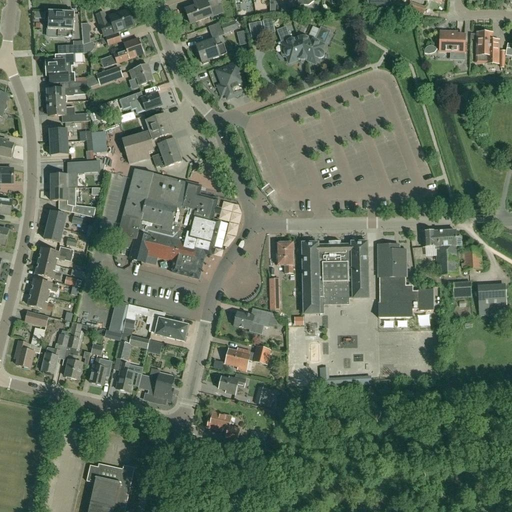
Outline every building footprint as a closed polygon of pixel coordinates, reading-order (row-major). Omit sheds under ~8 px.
[(203,0),(204,3),(186,10),(191,25),(213,17),(210,9),(219,7),(216,0),(203,0)] [(426,13),(427,7),(413,5),(412,11),(426,13)] [(49,12),(48,30),(59,31),(58,37),(73,38),(75,13),(49,12)] [(96,15),(101,27),(104,37),(115,33),(134,27),(129,12),(110,18),(111,23),(109,24),(105,12),(96,15)] [(273,20),(262,22),(265,35),(275,33),(273,20)] [(224,35),(239,30),(236,21),(221,26),(224,35)] [(261,23),(248,25),(251,39),(264,37),(261,23)] [(325,47),(324,46),(331,32),(321,28),(314,42),(313,41),(311,40),(309,40),(304,37),(298,39),(296,40),(294,40),(292,42),(291,42),(286,28),(277,31),(284,51),(282,51),(281,54),(281,56),(283,58),(285,59),(287,58),(290,65),(300,61),(302,62),(304,62),(306,61),(308,62),(310,64),(312,65),(314,65),(316,66),(319,60),(321,60),(323,60),(324,58),(325,56),(324,54),(322,52),(325,47)] [(245,31),(237,33),(240,45),(248,43),(245,31)] [(441,33),(441,41),(440,52),(450,53),(457,53),(457,62),(464,62),(464,61),(465,36),(457,36),(457,34),(443,33),(441,33)] [(106,38),(101,40),(103,45),(107,44),(108,47),(122,43),(119,34),(106,38)] [(477,34),(477,56),(476,56),(476,64),(487,65),(498,65),(499,40),(492,40),(493,35),(477,34)] [(135,57),(143,54),(139,40),(124,45),(127,51),(100,61),(103,69),(135,58),(135,57)] [(209,61),(227,55),(224,44),(217,46),(215,41),(196,47),(202,63),(203,63),(204,65),(210,63),(209,61)] [(83,45),(58,47),(58,56),(61,56),(74,55),(84,54),(83,45)] [(434,58),(438,49),(430,45),(425,54),(434,58)] [(46,64),(44,65),(44,69),(46,70),(47,76),(50,76),(51,84),(60,84),(67,83),(86,82),(86,80),(86,79),(75,80),(75,76),(72,76),(72,74),(71,65),(74,65),(74,55),(61,56),(58,56),(55,56),(56,62),(46,63),(46,64)] [(242,97),(249,95),(245,85),(246,85),(240,69),(242,68),(239,61),(230,64),(231,67),(223,70),(219,78),(222,86),(218,87),(222,96),(221,98),(222,96),(226,95),(228,100),(242,95),(242,97)] [(140,86),(153,82),(148,66),(130,72),(133,81),(137,79),(140,86)] [(97,76),(86,80),(86,82),(87,84),(98,80),(100,86),(122,78),(119,69),(97,77),(97,76)] [(48,96),(46,96),(46,104),(64,104),(67,103),(67,98),(74,97),(74,96),(73,90),(87,89),(87,84),(86,82),(67,83),(68,90),(64,91),(60,91),(47,91),(48,96)] [(157,94),(143,99),(141,93),(119,101),(123,112),(130,109),(131,112),(136,110),(138,115),(162,106),(157,94)] [(64,104),(46,104),(47,113),(49,113),(49,117),(62,117),(65,116),(69,116),(69,123),(71,123),(81,123),(91,122),(90,114),(75,115),(75,108),(65,109),(64,104)] [(153,141),(172,134),(165,115),(146,122),(150,133),(153,141)] [(50,144),(67,143),(67,130),(50,131),(50,144)] [(150,133),(148,134),(148,133),(122,140),(129,166),(151,160),(149,154),(154,152),(153,148),(158,146),(161,154),(153,158),(156,168),(161,166),(162,169),(182,162),(172,134),(153,141),(150,133)] [(7,141),(0,139),(0,155),(11,157),(13,144),(7,143),(7,141)] [(67,143),(50,144),(51,156),(68,156),(67,143)] [(51,176),(51,189),(76,189),(78,189),(78,174),(86,174),(85,161),(72,162),(73,174),(67,174),(67,176),(51,176)] [(0,169),(0,183),(13,183),(13,170),(0,169)] [(172,273),(199,280),(205,255),(211,256),(211,255),(212,255),(214,249),(213,249),(213,248),(222,250),(228,224),(220,222),(220,221),(215,219),(214,221),(213,220),(214,214),(218,215),(220,209),(216,208),(217,201),(199,196),(201,187),(179,181),(179,182),(154,175),(135,170),(116,244),(133,248),(130,260),(144,264),(146,256),(174,263),(172,273)] [(51,189),(51,202),(59,202),(67,202),(67,206),(73,207),(72,213),(94,219),(95,209),(75,207),(76,189),(51,189)] [(0,214),(11,216),(12,202),(0,200),(0,214)] [(48,226),(63,230),(66,216),(51,213),(48,226)] [(81,227),(83,220),(73,218),(71,224),(81,227)] [(59,244),(63,230),(48,226),(44,240),(59,244)] [(436,248),(435,233),(435,232),(423,233),(424,248),(436,248)] [(435,233),(436,248),(437,277),(458,276),(456,247),(457,247),(456,232),(435,233)] [(66,246),(76,248),(78,242),(68,239),(66,246)] [(349,300),(366,300),(368,300),(367,243),(351,243),(351,246),(340,246),(340,243),(329,243),(329,246),(318,247),(318,244),(302,244),(303,316),(324,315),(323,307),(349,306),(349,300)] [(292,266),(293,266),(292,244),(277,245),(277,267),(284,267),(285,275),(293,275),(292,266)] [(406,251),(399,251),(399,246),(378,247),(378,279),(379,279),(379,304),(378,304),(378,320),(412,319),(412,311),(418,311),(418,312),(433,312),(433,292),(418,292),(418,293),(405,293),(405,279),(406,279),(406,251)] [(65,255),(59,253),(42,249),(39,262),(56,266),(57,260),(64,261),(65,255)] [(464,271),(480,270),(480,250),(463,251),(464,271)] [(69,253),(67,262),(85,265),(86,255),(76,254),(69,253)] [(60,267),(56,266),(39,262),(36,275),(52,279),(53,279),(59,280),(61,275),(54,273),(59,274),(60,267)] [(65,285),(73,287),(76,288),(76,287),(80,288),(82,282),(77,281),(77,280),(66,277),(65,285)] [(31,293),(48,298),(50,291),(56,292),(57,287),(51,285),(34,280),(31,293)] [(279,280),(269,280),(270,311),(280,311),(279,280)] [(471,298),(470,283),(453,284),(454,299),(471,298)] [(479,317),(508,315),(506,285),(478,286),(479,317)] [(46,304),(48,298),(31,293),(28,306),(45,310),(52,311),(53,306),(46,304)] [(122,334),(128,305),(116,302),(109,331),(122,334)] [(135,322),(137,315),(148,317),(147,324),(151,325),(149,332),(156,334),(156,335),(184,342),(186,342),(187,336),(186,336),(188,326),(164,321),(165,314),(129,306),(127,313),(126,320),(135,322)] [(237,313),(237,315),(235,315),(234,319),(235,320),(234,326),(250,330),(249,333),(262,336),(264,327),(268,328),(272,314),(252,309),(251,316),(237,313)] [(46,327),(47,321),(48,318),(27,312),(24,322),(46,327)] [(67,313),(65,321),(71,323),(73,315),(67,313)] [(95,335),(97,329),(83,326),(72,324),(69,337),(66,348),(72,349),(65,378),(78,381),(82,364),(75,363),(76,357),(78,357),(84,332),(95,335)] [(31,346),(29,345),(19,343),(15,361),(18,361),(16,366),(30,369),(33,353),(40,354),(45,331),(35,329),(31,346)] [(66,348),(69,337),(59,335),(57,346),(66,348)] [(131,337),(122,335),(116,359),(126,362),(130,344),(129,344),(131,337)] [(151,350),(160,354),(163,347),(155,343),(151,350)] [(91,355),(101,357),(103,347),(93,345),(91,355)] [(267,366),(270,352),(256,348),(255,354),(250,353),(250,352),(237,349),(237,351),(229,349),(225,365),(238,368),(237,371),(246,373),(249,361),(267,366)] [(60,351),(54,350),(47,349),(42,372),(54,375),(60,351)] [(103,387),(107,370),(101,368),(102,361),(97,359),(95,367),(94,367),(90,383),(103,387)] [(130,393),(134,373),(127,372),(129,365),(122,364),(116,390),(130,393)] [(329,379),(329,368),(320,369),(321,388),(371,385),(371,377),(329,379)] [(174,377),(160,374),(161,371),(151,369),(149,377),(141,375),(138,389),(148,391),(147,395),(145,395),(144,401),(165,405),(166,401),(170,402),(174,389),(171,389),(174,377)] [(246,382),(247,378),(236,376),(235,379),(229,378),(229,380),(222,378),(219,389),(226,391),(226,393),(235,395),(237,386),(244,388),(246,382)] [(263,406),(271,408),(275,392),(258,388),(254,404),(263,406)] [(238,442),(240,429),(230,427),(232,418),(213,413),(211,421),(209,420),(207,429),(217,431),(218,430),(227,432),(226,439),(238,442)] [(211,450),(213,442),(207,440),(205,448),(211,450)] [(94,483),(88,511),(125,511),(135,468),(124,466),(123,469),(99,464),(98,467),(90,466),(86,482),(94,483)]
